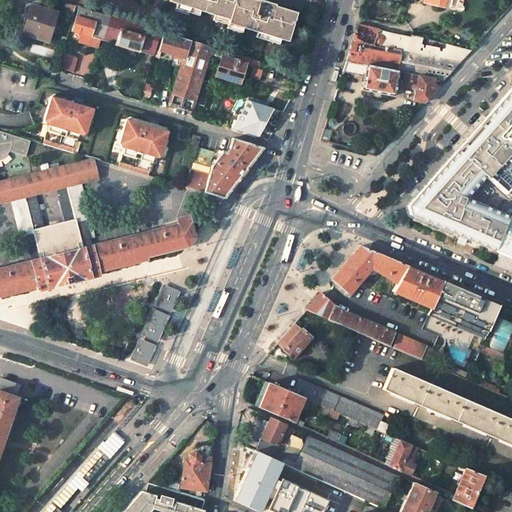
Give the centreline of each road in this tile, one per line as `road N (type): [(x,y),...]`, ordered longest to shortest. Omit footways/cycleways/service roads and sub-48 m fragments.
road 1 (residential): [(511,22),(338,217)]
road 2 (residential): [(365,229),(511,65)]
road 3 (secondary): [(287,196),(199,388)]
road 4 (tertiary): [(199,388),(147,385),(0,336)]
road 5 (secondary): [(343,0),(287,196)]
road 6 (unknown): [(354,397),(370,358),(380,353),(511,409)]
road 7 (secondary): [(229,373),(291,232),(287,196)]
road 8 (secondary): [(199,388),(89,511)]
road 9 (tertiary): [(365,229),(511,291)]
